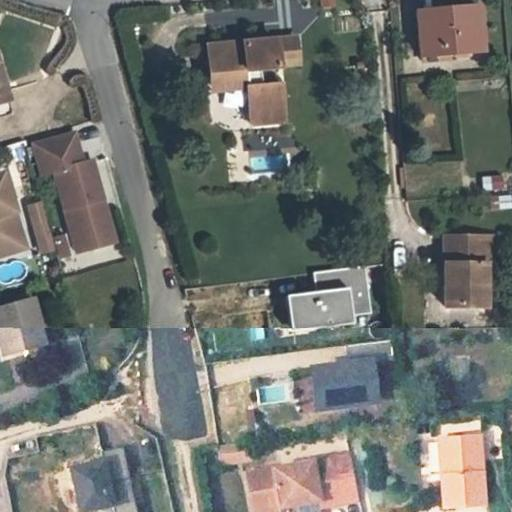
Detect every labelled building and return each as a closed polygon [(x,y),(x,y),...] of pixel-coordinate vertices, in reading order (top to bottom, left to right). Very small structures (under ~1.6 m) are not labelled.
[(487,47),(481,5),(417,13),(424,55),(487,47)] [(244,93),(248,129),(281,124),(277,88),(260,90),(259,75),(276,74),(276,71),(296,69),(293,44),(240,49),(240,56),(229,57),(228,51),(205,54),(208,81),(218,80),(220,95),(244,93)] [(210,96),(220,95),(218,80),(208,81),(210,96)] [(73,130),(32,141),(40,171),(53,168),(70,230),(82,227),(87,246),(113,239),(91,156),(81,159),(73,130)] [(4,171),(0,172),(0,255),(29,245),(4,171)] [(481,175),(481,189),(508,190),(508,175),(481,175)] [(82,227),(70,230),(75,249),(87,246),(82,227)] [(493,239),(445,239),(443,306),(484,307),(484,267),(495,268),(493,239)] [(369,267),(312,270),(313,290),(282,292),(284,328),(372,323),(369,267)] [(0,310),(0,358),(0,360),(44,350),(34,303),(0,310)] [(365,340),(342,342),(344,361),(366,360),(365,340)] [(344,361),(313,364),(316,402),(372,398),(369,360),(366,360),(344,361)] [(486,503),(478,434),(438,438),(445,506),(486,503)] [(249,505),(316,495),(317,500),(333,498),(326,452),(243,466),(249,505)]
